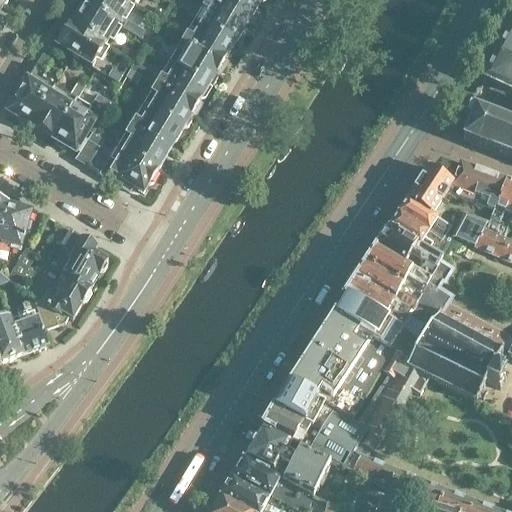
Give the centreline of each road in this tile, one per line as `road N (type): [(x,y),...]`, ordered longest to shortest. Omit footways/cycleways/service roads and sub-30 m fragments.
road 1 (tertiary): [(163,511),(406,128)]
road 2 (secondary): [(163,251),(315,0)]
road 3 (secondary): [(0,483),(57,416),(119,321)]
road 4 (residential): [(163,251),(0,154)]
road 5 (secondary): [(119,321),(0,424)]
road 6 (tertiary): [(406,128),(479,0)]
